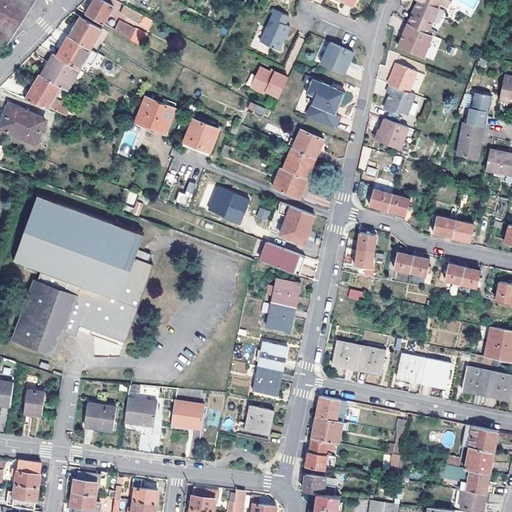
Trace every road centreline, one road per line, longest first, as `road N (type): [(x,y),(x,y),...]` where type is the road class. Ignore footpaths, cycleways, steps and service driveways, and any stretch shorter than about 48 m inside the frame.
road 1 (residential): [(511,420),(305,379)]
road 2 (residential): [(341,209),(396,225),(419,242),(511,260)]
road 3 (residential): [(341,209),(376,36)]
road 4 (residential): [(305,379),(341,209)]
